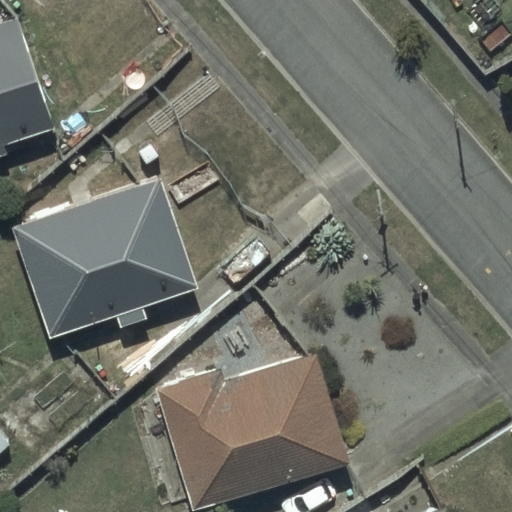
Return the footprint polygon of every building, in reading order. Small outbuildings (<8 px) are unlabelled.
[(0,12),(0,144),(4,144),(0,132),(0,130),(47,115),(12,8),(0,12)] [(155,164),(8,214),(46,326),(110,304),(115,317),(147,305),(143,295),(194,277),(155,164)] [(152,374),(188,496),(344,451),(311,339),(210,369),(207,358),(152,374)] [(30,456),(93,402),(53,355),(0,401),(0,441),(10,433),(30,456)] [(447,511),(441,494),(385,511),(447,511)]
